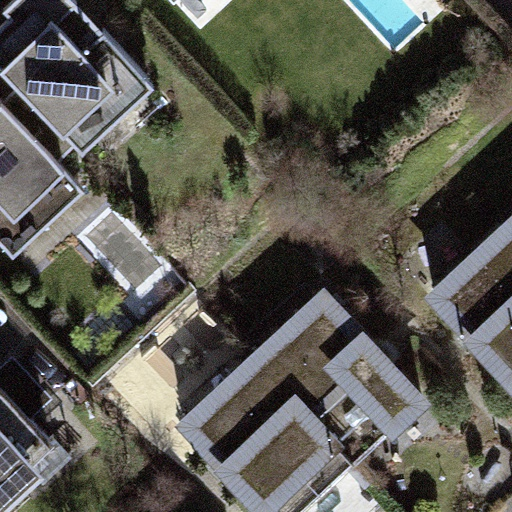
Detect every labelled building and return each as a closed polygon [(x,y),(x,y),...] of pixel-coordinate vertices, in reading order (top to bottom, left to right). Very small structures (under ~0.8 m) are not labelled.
[(146,89),(61,0),(33,0),(17,15),(0,31),(0,244),(16,261),(85,195),(61,170),(146,89)] [(172,0),(200,30),(233,0),(172,0)] [(511,211),(423,298),(511,388),(511,211)] [(316,511),(436,411),(333,290),(177,423),(252,511),(316,511)] [(0,397),(0,511),(3,511),(59,461),(0,397)]
